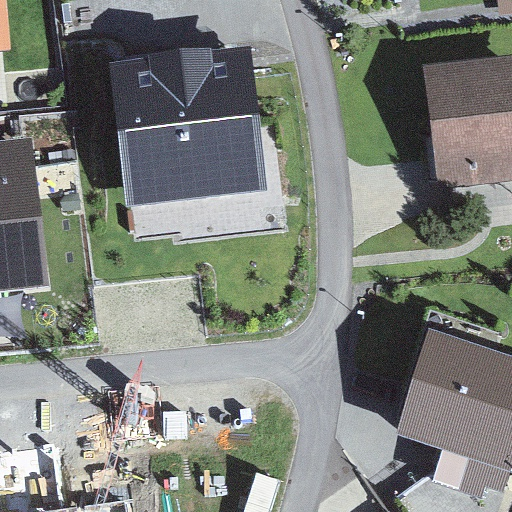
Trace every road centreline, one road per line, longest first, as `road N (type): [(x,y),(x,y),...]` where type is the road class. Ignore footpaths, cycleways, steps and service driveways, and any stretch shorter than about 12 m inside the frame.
road 1 (residential): [(298,0),(331,161),(337,266),(323,352)]
road 2 (residential): [(0,387),(323,352)]
road 3 (residential): [(323,352),(299,511)]
